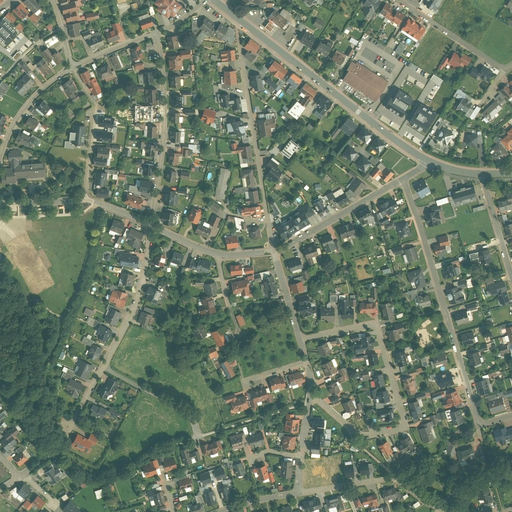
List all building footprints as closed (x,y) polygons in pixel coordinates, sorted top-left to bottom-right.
[(30,0),(24,0),(22,3),(33,14),(39,8),(30,0)] [(172,17),(180,6),(175,2),(171,0),(154,0),(153,3),(158,6),(155,10),(166,18),(169,14),(172,17)] [(379,1),(376,0),(365,0),(362,6),(366,8),(362,13),(368,17),(369,16),(372,12),(379,1)] [(433,9),(435,10),(436,9),(441,0),(425,0),(424,2),(424,3),(425,4),(428,5),(427,7),(430,9),(431,7),(433,9)] [(75,2),(59,6),(64,24),(80,20),(75,2)] [(27,13),(18,4),(11,11),(21,20),(27,13)] [(388,20),(392,13),(390,11),(391,8),(384,4),(378,14),(388,20)] [(274,9),(266,20),(268,21),(262,28),(269,33),(275,26),(280,30),(288,20),(274,9)] [(17,18),(8,10),(2,17),(11,25),(17,18)] [(392,13),(388,20),(397,26),(403,17),(396,12),(394,14),(392,13)] [(2,17),(0,19),(0,35),(10,26),(2,17)] [(149,17),(137,22),(140,31),(153,27),(149,17)] [(217,26),(205,17),(198,27),(210,36),(217,26)] [(324,22),(317,18),(313,25),(320,30),(324,22)] [(402,30),(410,35),(416,25),(408,20),(402,30)] [(78,23),(66,25),(68,38),(80,35),(78,23)] [(112,31),(104,33),(108,44),(118,41),(116,34),(121,32),(118,23),(110,25),(112,31)] [(226,30),(219,25),(212,34),(220,39),(226,30)] [(424,30),(416,25),(410,35),(418,40),(420,37),(424,30)] [(234,31),(229,27),(221,38),(230,45),(235,39),(233,37),(235,35),(232,33),(234,31)] [(0,38),(7,47),(18,37),(9,28),(0,35),(0,38)] [(88,30),(80,33),(83,38),(90,35),(88,30)] [(314,38),(305,32),(299,42),(309,47),(314,38)] [(177,35),(167,37),(169,49),(178,47),(177,35)] [(57,36),(45,43),(48,48),(60,41),(57,36)] [(99,36),(84,41),(89,52),(104,47),(99,36)] [(355,45),(358,41),(351,37),(348,41),(355,45)] [(258,48),(248,40),(242,47),(247,51),(243,55),(251,62),(255,57),(252,54),(258,48)] [(330,48),(319,42),(313,51),(325,58),(330,48)] [(406,47),(400,43),(395,52),(400,55),(406,47)] [(46,46),(39,51),(52,69),(63,61),(56,51),(52,54),(46,46)] [(139,46),(130,50),(132,54),(133,56),(130,57),(132,61),(134,60),(139,59),(143,57),(139,46)] [(233,49),(218,50),(220,62),(235,60),(233,49)] [(17,51),(11,57),(15,61),(21,55),(17,51)] [(344,59),(334,53),(330,61),(339,67),(344,59)] [(459,58),(453,54),(449,61),(447,64),(456,70),(461,63),(466,67),(471,60),(462,54),(459,58)] [(181,55),(168,57),(169,65),(169,68),(170,68),(170,70),(181,68),(180,58),(181,58),(181,55)] [(115,56),(111,57),(116,69),(120,68),(115,56)] [(43,58),(33,65),(44,78),(53,71),(43,58)] [(449,61),(445,58),(438,69),(442,71),(447,64),(449,61)] [(139,59),(134,60),(136,70),(144,69),(143,63),(141,63),(139,59)] [(22,60),(18,64),(27,75),(32,71),(22,60)] [(279,79),(286,70),(273,61),(267,69),(279,79)] [(374,98),(376,99),(387,83),(356,63),(355,64),(351,62),(346,69),(348,71),(342,80),(373,100),(374,98)] [(407,66),(414,71),(416,67),(409,62),(407,66)] [(107,64),(96,69),(101,80),(105,78),(112,75),(111,72),(107,64)] [(263,75),(267,71),(262,67),(259,72),(263,75)] [(477,77),(479,73),(472,68),(467,75),(475,80),(477,77)] [(493,75),(482,68),(479,73),(477,77),(488,83),(493,75)] [(83,83),(92,78),(87,69),(78,73),(83,83)] [(235,69),(221,71),(222,84),(236,83),(235,69)] [(112,75),(105,78),(106,82),(113,79),(113,78),(116,76),(114,70),(111,72),(112,75)] [(152,72),(142,73),(143,84),(153,83),(152,72)] [(295,88),(300,80),(291,73),(285,81),(295,88)] [(26,74),(13,88),(21,96),(34,82),(27,75),(26,74)] [(440,85),(442,79),(432,74),(429,80),(440,85)] [(259,75),(250,77),(251,87),(261,86),(259,75)] [(179,76),(170,77),(171,87),(180,87),(179,76)] [(70,77),(59,84),(67,96),(78,89),(70,77)] [(101,92),(94,78),(86,82),(93,96),(101,92)] [(276,84),(268,78),(264,82),(273,90),(277,86),(276,84)] [(280,88),(284,83),(280,80),(276,84),(277,86),(280,88)] [(3,81),(0,84),(0,93),(3,96),(10,87),(3,81)] [(315,92),(305,84),(298,92),(305,97),(299,104),(303,107),(315,92)] [(432,91),(426,87),(417,101),(424,105),(432,91)] [(504,88),(499,92),(507,101),(511,97),(511,91),(510,89),(507,91),(504,88)] [(156,89),(146,90),(146,102),(157,102),(156,89)] [(460,102),(456,108),(466,114),(474,103),(464,97),(465,94),(457,89),(453,96),(460,102)] [(406,108),(412,98),(398,90),(393,99),(406,108)] [(228,100),(227,93),(215,95),(216,101),(220,101),(220,106),(233,105),(233,99),(228,100)] [(181,94),(169,94),(169,107),(181,107),(181,94)] [(332,103),(321,95),(316,102),(320,105),(316,110),(323,114),(326,110),(332,103)] [(400,117),(406,108),(393,99),(391,98),(385,107),(387,108),(400,117)] [(41,99),(34,109),(44,117),(52,107),(41,99)] [(428,115),(434,119),(445,105),(438,100),(428,115)] [(495,101),(481,114),(489,123),(497,117),(495,115),(502,109),(495,101)] [(295,119),(303,107),(299,104),(296,102),(287,113),(295,119)] [(158,106),(146,107),(146,119),(158,119),(158,106)] [(345,114),(335,107),(330,114),(333,117),(328,125),(334,129),(345,114)] [(215,112),(205,109),(201,119),(204,120),(204,121),(208,123),(209,121),(212,122),(215,112)] [(279,113),(282,115),(281,117),(289,124),(292,120),(284,113),(285,111),(283,109),(279,113)] [(428,128),(434,119),(428,115),(423,111),(417,119),(428,128)] [(180,113),(170,112),(169,124),(179,124),(180,113)] [(28,115),(22,125),(32,131),(39,122),(28,115)] [(355,125),(346,118),(339,127),(348,134),(355,125)] [(112,120),(100,119),(99,130),(119,132),(120,127),(111,126),(112,120)] [(140,129),(143,129),(143,119),(141,119),(141,123),(134,123),(134,127),(140,127),(140,129)] [(228,120),(227,120),(228,124),(227,124),(228,131),(229,131),(229,134),(237,132),(237,135),(241,134),(243,134),(243,132),(244,131),(244,126),(242,126),(241,121),(234,122),(234,119),(228,120)] [(266,121),(258,122),(261,138),(270,136),(269,129),(274,128),(273,120),(266,121)] [(85,127),(74,125),(73,137),(70,137),(69,143),(83,144),(85,127)] [(157,126),(146,125),(145,138),(157,139),(157,126)] [(508,135),(499,141),(508,152),(511,149),(511,148),(511,126),(505,132),(508,135)] [(370,134),(362,128),(356,136),(364,142),(370,134)] [(453,135),(443,128),(437,138),(447,145),(453,135)] [(181,131),(169,129),(168,137),(170,137),(169,142),(180,143),(181,131)] [(18,130),(13,140),(29,149),(35,138),(18,130)] [(477,137),(468,135),(467,144),(473,145),(476,144),(477,137)] [(289,138),(279,151),(287,157),(298,145),(289,138)] [(383,145),(375,139),(368,147),(377,153),(383,145)] [(493,152),(489,156),(498,165),(509,153),(498,142),(491,149),(493,152)] [(156,145),(145,143),(143,157),(154,158),(156,145)] [(236,143),(231,144),(233,153),(242,152),(243,158),(251,157),(252,157),(250,146),(237,148),(236,143)] [(200,153),(200,144),(187,144),(187,146),(181,146),(180,151),(182,151),(182,156),(187,156),(187,155),(192,155),(192,153),(200,153)] [(93,147),(92,156),(109,158),(110,149),(93,147)] [(356,153),(348,147),(341,155),(349,161),(356,153)] [(20,150),(7,151),(8,161),(10,161),(11,169),(5,169),(5,177),(0,177),(1,184),(15,182),(15,179),(43,177),(42,163),(18,165),(17,160),(21,160),(20,150)] [(179,152),(168,151),(166,165),(177,166),(179,152)] [(92,156),(91,166),(108,167),(109,158),(92,156)] [(371,156),(368,161),(374,165),(377,160),(371,156)] [(369,163),(361,157),(355,165),(362,171),(369,163)] [(277,166),(269,160),(264,166),(268,170),(264,175),(273,182),(280,173),(275,169),(277,166)] [(153,163),(143,162),(141,175),(152,176),(153,163)] [(381,172),(375,167),(368,175),(373,179),(377,174),(386,182),(392,174),(385,168),(381,172)] [(231,170),(221,168),(214,197),(224,199),(231,170)] [(178,171),(166,169),(164,181),(176,183),(178,171)] [(252,169),(241,171),(242,178),(246,177),(247,187),(253,186),(254,186),(252,169)] [(190,172),(180,170),(179,178),(189,180),(190,172)] [(104,174),(95,173),(94,183),(105,184),(106,174),(104,174)] [(353,177),(346,186),(359,197),(367,187),(353,177)] [(424,179),(412,185),(420,198),(431,192),(424,179)] [(150,183),(138,181),(136,191),(149,193),(150,183)] [(473,186),(453,191),(456,205),(476,200),(473,186)] [(173,191),(164,190),(162,205),(176,206),(178,194),(187,195),(188,189),(174,188),(173,191)] [(341,188),(331,194),(339,207),(349,202),(341,188)] [(108,190),(97,189),(96,196),(107,197),(108,190)] [(254,191),(248,191),(249,198),(245,199),(246,204),(259,201),(257,190),(254,191)] [(507,200),(498,202),(501,212),(511,209),(511,207),(511,204),(511,203),(511,191),(505,193),(507,200)] [(125,194),(122,204),(139,210),(142,200),(125,194)] [(392,196),(384,200),(392,214),(395,212),(394,209),(398,207),(392,196)] [(321,198),(309,205),(318,218),(329,211),(321,198)] [(384,218),(392,214),(384,200),(377,204),(384,218)] [(213,202),(209,207),(216,212),(220,207),(213,202)] [(279,214),(274,204),(270,206),(273,212),(270,214),(272,218),(279,214)] [(257,206),(248,208),(248,207),(241,208),(242,215),(244,215),(244,216),(249,215),(249,214),(252,213),(252,217),(253,217),(253,218),(257,218),(257,216),(261,216),(259,206),(257,206)] [(367,207),(353,214),(360,228),(367,224),(365,219),(372,215),(367,207)] [(202,212),(193,208),(191,213),(190,212),(189,215),(190,215),(188,220),(196,223),(197,223),(198,219),(202,212)] [(174,213),(162,211),(161,223),(172,225),(174,213)] [(437,211),(425,214),(428,226),(440,223),(437,211)] [(276,228),(282,238),(308,223),(302,213),(276,228)] [(220,218),(213,215),(209,224),(212,226),(216,227),(220,218)] [(113,217),(107,231),(120,236),(126,222),(113,217)] [(352,222),(335,228),(340,241),(356,235),(352,222)] [(406,222),(395,225),(399,238),(409,235),(406,222)] [(199,224),(196,232),(207,238),(211,230),(210,229),(208,228),(200,224),(199,224)] [(258,226),(247,228),(250,240),(261,238),(258,226)] [(141,234),(130,229),(126,238),(129,240),(127,244),(135,248),(141,234)] [(331,233),(317,238),(324,255),(337,249),(331,233)] [(235,234),(223,237),(226,249),(238,246),(235,234)] [(113,247),(117,248),(121,237),(117,236),(113,247)] [(447,236),(438,238),(441,246),(434,248),(436,256),(448,253),(446,245),(450,244),(447,236)] [(315,245),(300,250),(306,267),(314,264),(312,258),(319,256),(315,245)] [(402,253),(400,246),(392,248),(394,255),(402,253)] [(414,248),(404,250),(407,262),(417,259),(414,248)] [(488,249),(478,252),(482,264),(492,261),(491,256),(490,256),(488,249)] [(172,250),(168,262),(179,265),(183,254),(172,250)] [(156,251),(151,263),(162,267),(167,254),(156,251)] [(139,256),(119,253),(117,266),(137,269),(139,256)] [(299,257),(284,262),(288,274),(303,269),(299,257)] [(191,259),(187,269),(200,274),(201,271),(207,274),(211,263),(196,258),(196,260),(191,259)] [(240,264),(228,266),(229,276),(242,275),(240,264)] [(453,265),(444,267),(446,273),(444,273),(446,278),(456,275),(453,265)] [(420,270),(407,274),(410,282),(413,281),(415,288),(425,286),(420,270)] [(120,272),(117,283),(132,287),(135,275),(120,272)] [(273,276),(261,279),(266,297),(278,293),(273,276)] [(495,284),(493,277),(485,280),(487,287),(489,286),(495,284)] [(247,280),(229,283),(231,296),(240,293),(241,297),(250,295),(247,280)] [(301,280),(288,284),(292,294),(304,290),(301,280)] [(466,280),(458,282),(460,288),(467,286),(468,286),(466,280)] [(215,281),(203,283),(205,296),(217,293),(215,281)] [(495,284),(489,286),(492,295),(498,294),(501,304),(509,301),(506,291),(506,290),(504,282),(495,284)] [(376,283),(368,283),(368,288),(371,288),(371,297),(367,297),(367,301),(372,301),(372,299),(376,299),(376,283)] [(111,287),(106,301),(123,307),(128,293),(111,287)] [(146,294),(149,295),(147,299),(156,303),(157,299),(161,292),(151,288),(149,287),(146,294)] [(457,287),(448,290),(452,304),(465,300),(464,294),(460,296),(457,287)] [(310,292),(292,298),(299,318),(316,313),(310,292)] [(387,302),(379,304),(383,320),(393,318),(389,305),(394,303),(392,293),(385,295),(387,302)] [(428,293),(415,297),(419,309),(432,305),(428,293)] [(338,319),(348,308),(348,298),(338,298),(338,319)] [(211,299),(200,301),(201,305),(197,306),(199,315),(214,312),(211,299)] [(375,302),(357,303),(358,314),(376,313),(375,302)] [(91,317),(93,311),(85,307),(83,314),(91,317)] [(109,308),(103,321),(115,327),(121,314),(109,308)] [(334,308),(318,308),(318,320),(334,320),(334,308)] [(348,308),(338,319),(354,319),(353,308),(348,308)] [(152,315),(139,311),(135,322),(148,327),(152,315)] [(467,311),(455,315),(458,324),(469,321),(467,311)] [(235,316),(239,327),(245,324),(241,314),(235,316)] [(393,329),(386,331),(389,342),(399,339),(397,332),(404,330),(402,322),(392,325),(393,329)] [(98,323),(94,331),(100,334),(98,339),(107,343),(113,330),(98,323)] [(200,323),(190,328),(196,340),(207,334),(200,323)] [(219,326),(208,332),(216,347),(227,341),(219,326)] [(473,333),(461,336),(464,346),(476,342),(473,333)] [(369,336),(361,338),(361,344),(353,345),(355,354),(363,352),(363,349),(371,348),(371,344),(374,344),(373,340),(369,340),(369,336)] [(326,341),(315,347),(320,358),(332,353),(326,341)] [(91,342),(84,356),(97,362),(104,348),(91,342)] [(477,351),(466,355),(469,367),(483,363),(480,352),(488,350),(486,345),(477,348),(477,351)] [(500,354),(508,352),(506,345),(498,346),(500,354)] [(209,359),(218,356),(215,349),(206,353),(209,359)] [(404,349),(391,353),(396,367),(408,364),(404,349)] [(376,353),(366,355),(368,365),(378,363),(376,353)] [(445,354),(433,358),(436,368),(448,364),(445,354)] [(78,358),(75,364),(79,366),(75,374),(87,380),(94,365),(78,358)] [(332,359),(320,365),(326,377),(338,371),(332,359)] [(234,374),(225,360),(218,364),(227,378),(234,374)] [(340,376),(345,373),(343,367),(337,370),(340,376)] [(299,370),(285,375),(290,388),(306,383),(304,375),(301,376),(299,370)] [(451,372),(438,376),(441,385),(453,382),(451,372)] [(381,374),(371,376),(373,385),(382,384),(381,374)] [(278,375),(266,380),(270,392),(285,387),(283,379),(279,380),(278,375)] [(412,375),(400,379),(403,391),(405,390),(407,395),(412,394),(411,391),(416,389),(412,375)] [(68,377),(63,388),(67,390),(65,393),(76,399),(83,384),(68,377)] [(118,383),(109,378),(106,385),(100,386),(97,394),(105,399),(107,396),(114,391),(118,383)] [(487,379),(474,382),(479,397),(491,393),(487,379)] [(335,381),(326,385),(332,398),(328,399),(332,407),(341,404),(335,394),(340,391),(335,381)] [(266,385),(247,391),(250,399),(248,400),(252,411),(259,410),(257,403),(264,400),(266,404),(272,402),(266,385)] [(374,390),(367,392),(367,394),(369,394),(370,399),(375,398),(374,390)] [(386,391),(377,392),(378,401),(387,400),(386,391)] [(444,391),(431,395),(432,400),(445,396),(444,391)] [(447,394),(448,400),(444,401),(446,408),(451,406),(451,405),(455,404),(460,403),(460,402),(456,391),(447,394)] [(235,393),(223,397),(225,404),(228,403),(232,414),(250,408),(245,393),(236,396),(235,393)] [(502,396),(486,402),(490,415),(506,410),(502,396)] [(346,414),(353,411),(358,421),(363,418),(363,417),(366,416),(360,403),(354,406),(350,399),(341,404),(346,414)] [(417,399),(407,403),(412,419),(422,416),(417,399)] [(93,403),(87,414),(101,421),(106,410),(93,403)] [(392,408),(377,411),(378,417),(384,416),(385,421),(394,420),(392,408)] [(460,410),(450,413),(454,425),(463,422),(461,414),(460,410)] [(294,415),(286,414),(284,430),(297,432),(298,419),(294,419),(294,415)] [(433,425),(438,423),(435,414),(429,416),(433,425)] [(323,418),(311,417),(310,432),(322,433),(323,418)] [(421,427),(417,428),(423,444),(435,440),(429,422),(420,425),(421,427)] [(505,426),(491,430),(495,443),(498,442),(499,445),(506,443),(505,441),(511,438),(511,427),(507,429),(505,426)] [(265,444),(261,431),(253,434),(258,447),(265,444)] [(10,433),(0,440),(0,446),(5,453),(18,443),(10,433)] [(244,433),(228,438),(232,451),(248,447),(244,433)] [(310,442),(309,452),(319,453),(319,447),(323,447),(324,434),(314,433),(313,443),(310,442)] [(70,445),(77,449),(83,438),(76,434),(70,445)] [(86,440),(83,438),(77,449),(86,454),(91,445),(93,446),(97,439),(89,434),(86,440)] [(258,447),(253,434),(245,436),(250,449),(258,447)] [(285,437),(283,436),(283,438),(282,447),(293,449),(294,438),(285,437)] [(399,440),(401,444),(396,446),(400,453),(413,447),(408,436),(399,440)] [(207,445),(209,453),(210,454),(217,452),(217,450),(221,449),(219,440),(214,442),(214,443),(207,445)] [(386,441),(376,447),(382,457),(392,452),(386,441)] [(473,444),(455,450),(459,463),(465,461),(466,466),(478,462),(473,444)] [(17,454),(11,459),(18,467),(28,459),(22,452),(25,450),(22,445),(15,451),(17,454)] [(453,445),(446,447),(448,455),(455,453),(453,445)] [(187,448),(180,450),(185,465),(192,462),(191,459),(195,458),(193,453),(189,454),(187,448)] [(321,465),(311,464),(310,477),(321,478),(321,469),(327,470),(328,456),(322,456),(321,465)] [(148,464),(141,467),(144,478),(160,473),(155,458),(147,460),(148,464)] [(173,458),(162,461),(165,472),(176,469),(173,458)] [(292,462),(279,461),(277,478),(290,479),(292,462)] [(242,462),(231,465),(234,477),(245,474),(242,462)] [(352,464),(341,466),(343,479),(355,477),(352,464)] [(49,470),(45,473),(47,477),(48,476),(49,478),(47,479),(49,482),(50,481),(52,484),(61,479),(58,475),(62,473),(59,468),(55,470),(51,465),(48,467),(49,470)] [(265,465),(250,470),(253,478),(256,477),(257,482),(267,479),(269,483),(275,481),(271,471),(267,472),(265,465)] [(366,465),(356,467),(358,476),(368,474),(366,465)] [(214,471),(218,480),(226,477),(222,468),(214,471)] [(200,475),(203,484),(211,482),(209,472),(200,475)] [(190,477),(176,481),(179,492),(193,487),(190,477)] [(78,483),(82,488),(89,483),(85,478),(78,483)] [(22,483),(14,492),(23,500),(31,490),(22,483)] [(219,488),(222,500),(231,498),(228,485),(219,488)] [(398,486),(379,491),(383,503),(401,498),(398,486)] [(489,488),(477,492),(480,504),(493,501),(489,488)] [(94,490),(95,498),(104,497),(103,489),(94,490)] [(161,490),(150,494),(154,506),(165,503),(161,490)] [(204,493),(208,505),(217,503),(213,491),(204,493)] [(325,499),(324,499),(327,511),(341,511),(345,511),(339,494),(325,499)] [(375,494),(360,497),(363,507),(378,504),(375,494)] [(37,495),(32,502),(40,508),(45,502),(37,495)] [(316,499),(302,503),(304,511),(310,511),(319,510),(316,499)] [(27,508),(31,503),(27,500),(23,505),(27,508)] [(75,511),(78,509),(70,502),(63,510),(64,511),(75,511)] [(202,511),(200,503),(187,507),(189,511),(202,511)]
